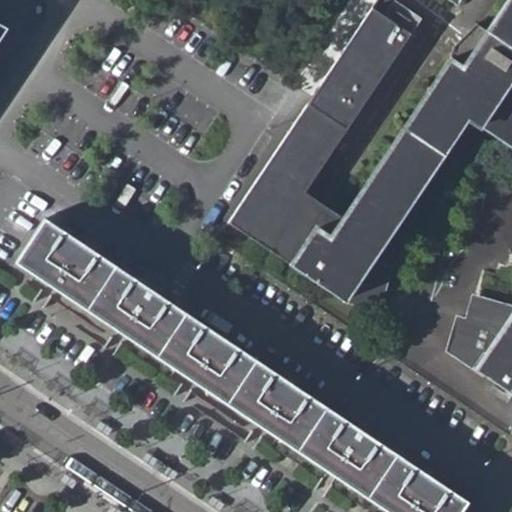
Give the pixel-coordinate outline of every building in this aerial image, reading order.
[(511,91),(503,85),(511,72),(511,0),(502,0),(453,75),(441,67),(337,221),(303,198),(408,39),(371,13),(320,88),(321,97),(324,99),(315,113),(307,108),(228,230),(341,303),(461,123),(511,156),(511,314),(472,374),(511,401),(511,91)] [(460,0),(440,0),(454,10),(460,0)] [(383,511),(469,511),(472,508),(187,315),(157,360),(383,511)] [(95,418),(91,424),(106,433),(110,428),(95,418)] [(172,479),(176,472),(160,461),(145,451),(140,458),(172,479)] [(60,474),(57,479),(72,489),(75,483),(60,474)] [(208,495),(204,500),(219,510),(223,504),(208,495)] [(119,511),(106,503),(102,509),(105,511),(119,511)]
